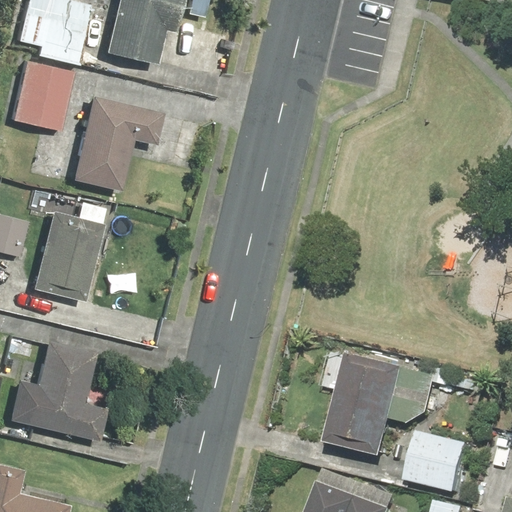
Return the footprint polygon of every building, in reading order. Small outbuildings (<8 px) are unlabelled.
[(77,60),(86,0),(23,0),(17,40),(40,44),(39,53),(77,60)] [(180,0),(116,0),(105,50),(156,62),(163,29),(173,31),(180,0)] [(71,69),(25,59),(12,119),(58,129),(71,69)] [(89,93),(70,177),(119,188),(131,137),(154,143),(162,110),(89,93)] [(50,208),(31,287),(81,299),(101,221),(50,208)] [(28,218),(0,209),(0,253),(15,258),(28,218)] [(16,377),(7,417),(96,438),(104,405),(82,399),(94,350),(45,338),(35,381),(16,377)] [(353,355),(332,446),(388,458),(408,367),(353,355)] [(470,445),(424,433),(411,481),(457,494),(470,445)] [(22,466),(0,461),(0,511),(65,511),(68,502),(17,491),(22,466)] [(396,511),(398,510),(326,484),(315,511),(396,511)] [(464,511),(466,506),(441,500),(438,511),(464,511)]
